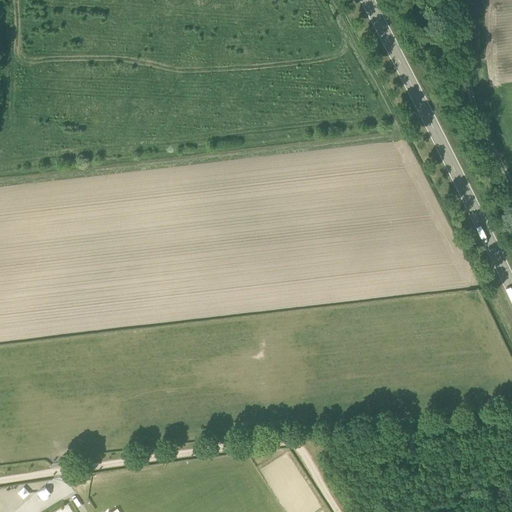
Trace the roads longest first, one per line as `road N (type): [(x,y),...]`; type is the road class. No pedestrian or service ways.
road 1 (track): [(0,483),(294,440),(340,511)]
road 2 (primary): [(511,285),(364,0)]
road 3 (track): [(463,0),(470,93),(511,185)]
